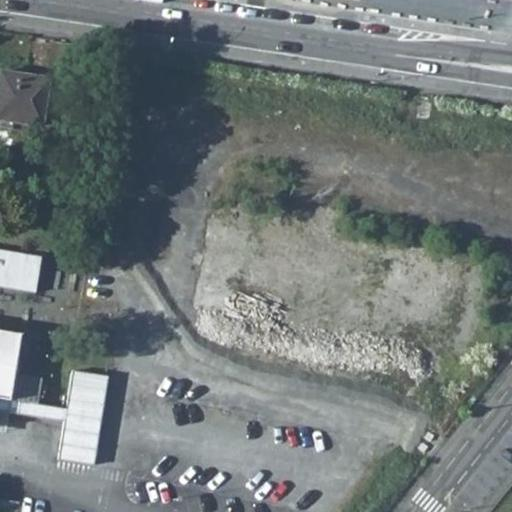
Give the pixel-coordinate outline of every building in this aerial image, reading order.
[(0,74),(0,127),(19,131),(20,124),(41,127),(48,82),(0,74)] [(218,219),(197,341),(322,363),(441,385),(446,357),(463,262),(218,219)] [(0,285),(35,291),(41,255),(0,247),(0,285)] [(463,262),(446,357),(473,362),(490,267),(463,262)] [(0,397),(7,398),(15,350),(17,334),(0,330),(0,397)] [(7,398),(0,397),(0,410),(64,421),(58,460),(95,466),(109,377),(72,371),(66,408),(7,398)]
